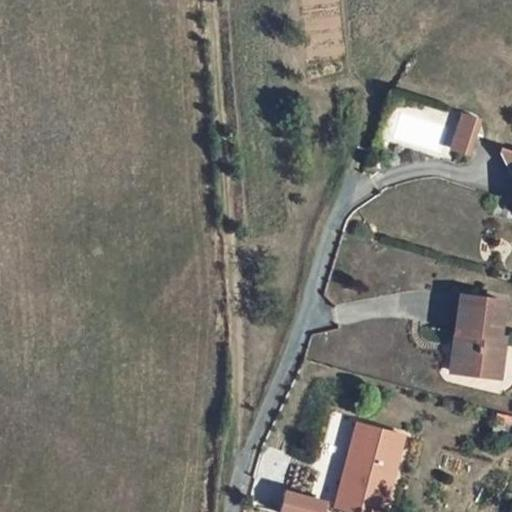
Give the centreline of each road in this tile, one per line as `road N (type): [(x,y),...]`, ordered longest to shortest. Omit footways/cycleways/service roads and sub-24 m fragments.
road 1 (track): [(213,0),(236,487)]
road 2 (residential): [(233,511),(349,188)]
